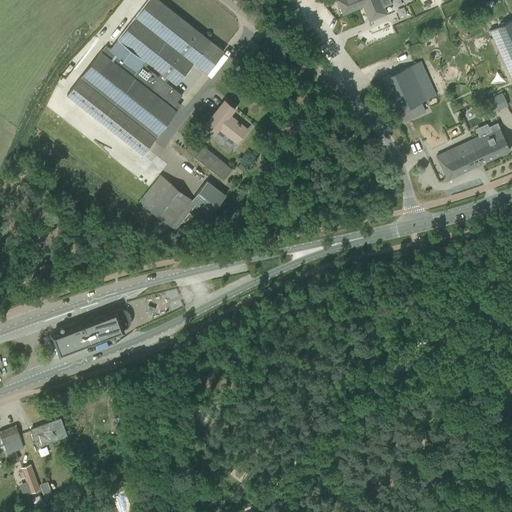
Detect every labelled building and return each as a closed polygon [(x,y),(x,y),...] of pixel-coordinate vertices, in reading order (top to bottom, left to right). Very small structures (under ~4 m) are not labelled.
[(66,95),(141,155),(175,112),(181,105),(177,101),(182,95),(165,82),(168,78),(176,84),(193,62),(206,73),(223,51),(159,0),(148,0),(110,48),(105,45),(66,95)] [(386,14),(380,0),(336,0),(343,15),(363,6),(367,16),(374,19),(386,14)] [(511,19),(489,30),(493,39),(499,36),(504,49),(502,50),(509,64),(505,66),(511,80),(511,19)] [(412,65),(427,99),(436,95),(420,61),(412,65)] [(426,99),(411,65),(381,78),(397,112),(426,99)] [(507,105),(502,93),(487,99),(492,111),(507,105)] [(205,125),(213,131),(214,132),(211,136),(220,143),(219,144),(228,152),(236,142),(245,130),(227,116),(233,109),(223,102),(213,115),(215,116),(207,126),(205,125)] [(479,135),(436,155),(447,179),(509,150),(498,126),(497,123),(488,127),(487,123),(475,128),(479,135)] [(232,168),(203,145),(194,156),(223,179),(232,168)] [(240,163),(235,169),(240,173),(244,167),(240,163)] [(139,201),(148,208),(169,181),(160,174),(139,201)] [(448,188),(450,194),(462,190),(460,185),(448,188)] [(117,310),(116,310),(115,309),(51,333),(59,354),(123,330),(123,329),(126,328),(127,327),(128,326),(128,325),(129,324),(129,323),(130,323),(130,322),(130,320),(130,319),(130,318),(130,317),(130,316),(129,315),(128,314),(128,313),(127,312),(126,311),(125,310),(124,310),(123,309),(122,309),(121,309),(120,309),(119,309),(118,309),(117,310)] [(476,333),(480,338),(484,334),(480,330),(476,333)] [(51,344),(48,335),(42,337),(45,346),(51,344)] [(55,354),(52,347),(46,349),(49,356),(55,354)] [(30,429),(37,446),(46,443),(66,435),(63,427),(60,418),(30,429)] [(23,447),(18,434),(15,425),(0,430),(0,434),(0,436),(5,450),(6,449),(10,460),(11,462),(19,459),(17,455),(15,450),(23,447)] [(39,489),(30,465),(21,468),(27,484),(22,486),(25,494),(39,489)] [(124,491),(115,493),(119,509),(128,506),(124,491)] [(202,501),(202,502),(207,511),(223,502),(218,493),(202,501)] [(35,504),(42,501),(39,495),(32,498),(35,504)]
